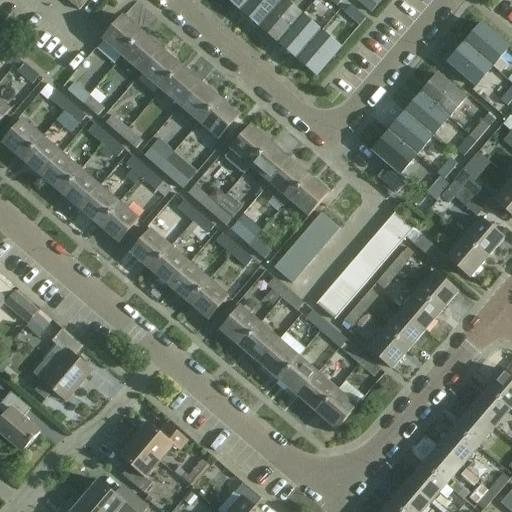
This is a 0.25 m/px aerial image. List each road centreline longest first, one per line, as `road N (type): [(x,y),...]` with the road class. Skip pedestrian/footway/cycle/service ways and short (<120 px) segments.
road 1 (residential): [(168,0),(328,134),(448,0)]
road 2 (residential): [(339,502),(503,317)]
road 3 (residential): [(339,502),(160,351)]
road 4 (residential): [(16,511),(62,448),(91,432),(160,351)]
road 5 (residential): [(160,351),(0,214)]
